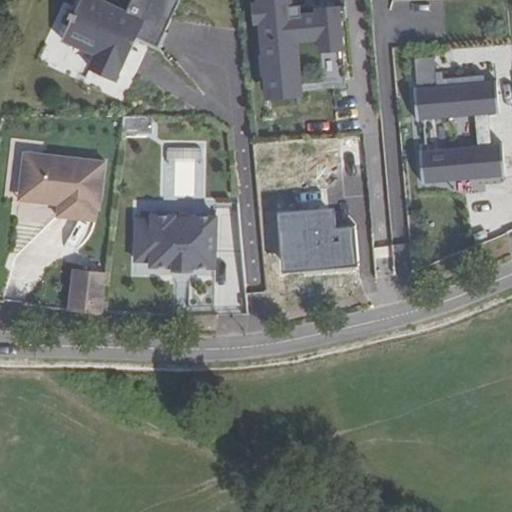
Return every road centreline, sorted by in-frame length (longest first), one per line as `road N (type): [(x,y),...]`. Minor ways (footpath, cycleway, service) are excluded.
road 1 (unclassified): [(0,346),(215,356),(423,312),(511,275)]
road 2 (unknown): [(99,211),(44,220),(4,346)]
